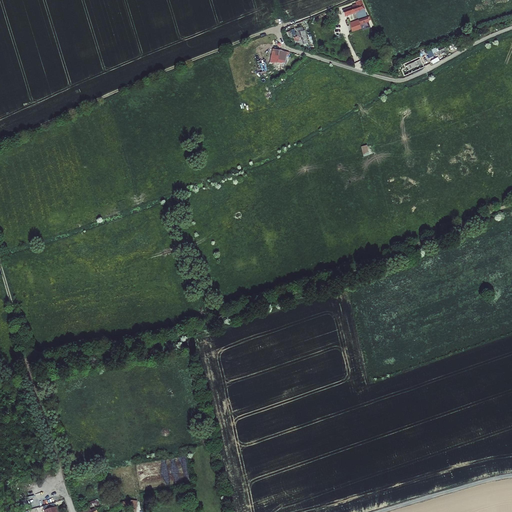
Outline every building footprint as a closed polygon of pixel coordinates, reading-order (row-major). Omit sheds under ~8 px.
[(349,24),(351,29),(360,25),(369,22),(368,21),(367,17),(360,0),(357,1),(356,2),(356,4),(352,5),(353,7),(342,11),(345,17),(356,12),(360,11),(363,18),(359,20),(349,24)] [(297,37),(294,38),(296,47),(303,45),(307,44),(304,31),(303,31),(302,28),(296,29),(297,37)] [(426,54),(428,59),(445,52),(443,47),(431,52),(426,54)] [(272,49),(270,63),(274,63),(280,64),(281,65),(281,63),(283,63),(279,51),(272,49)] [(406,75),(423,68),(421,63),(420,62),(419,60),(414,62),(413,60),(405,64),(408,70),(405,72),(406,75)] [(264,61),(257,63),(259,72),(267,71),(264,61)] [(367,145),(361,146),(363,157),(370,155),(367,145)] [(90,506),(79,511),(97,511),(94,505),(98,504),(97,499),(88,501),(90,506)] [(129,501),(120,501),(120,505),(129,506),(128,511),(135,511),(136,500),(129,499),(129,501)]
